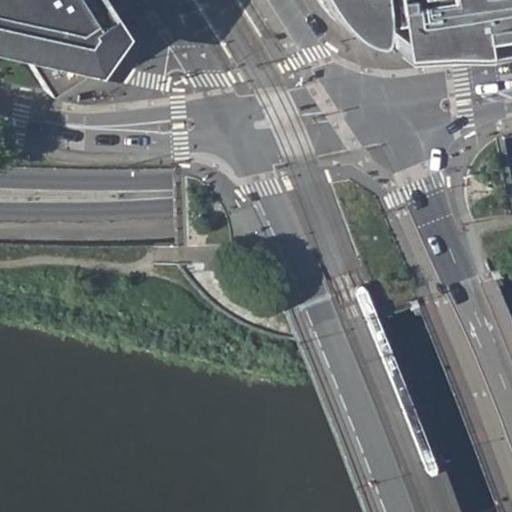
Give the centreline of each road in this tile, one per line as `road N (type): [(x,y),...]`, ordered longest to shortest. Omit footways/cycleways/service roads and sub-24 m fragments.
road 1 (primary): [(0,194),(168,193),(511,163)]
road 2 (secondary): [(247,139),(293,235),(396,511)]
road 3 (secondary): [(511,418),(401,143),(381,124)]
road 4 (residential): [(30,117),(64,135),(110,141),(247,139)]
road 5 (residential): [(511,75),(358,98)]
road 6 (residential): [(247,139),(381,124)]
road 7 (residential): [(381,124),(511,103)]
road 8 (residential): [(358,98),(231,107)]
road 9 (secondary): [(164,0),(231,107)]
road 10 (secondary): [(358,98),(320,60),(280,0)]
road 11 (residential): [(160,0),(147,78),(123,118)]
